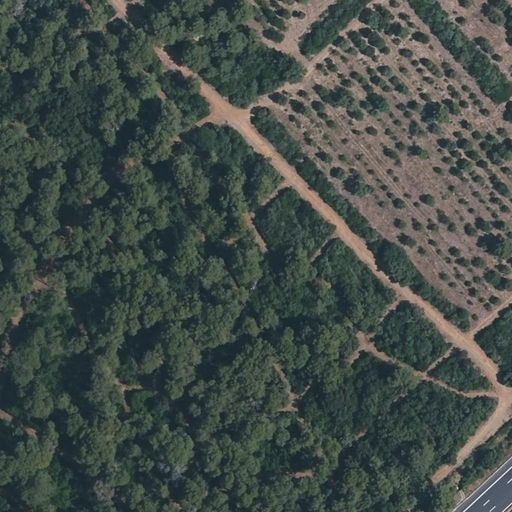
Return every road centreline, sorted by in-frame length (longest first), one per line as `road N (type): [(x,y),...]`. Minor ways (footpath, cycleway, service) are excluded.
road 1 (track): [(118,0),(511,393)]
road 2 (track): [(511,398),(402,511)]
